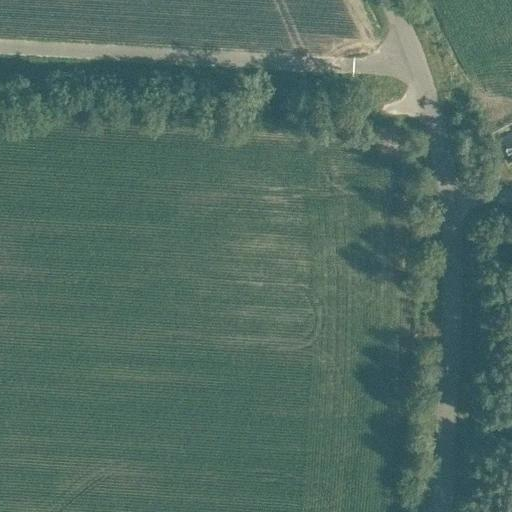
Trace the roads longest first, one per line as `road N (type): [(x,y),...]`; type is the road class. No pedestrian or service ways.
road 1 (unclassified): [(439,511),(452,210),(445,104),(407,0)]
road 2 (track): [(0,48),(511,74)]
